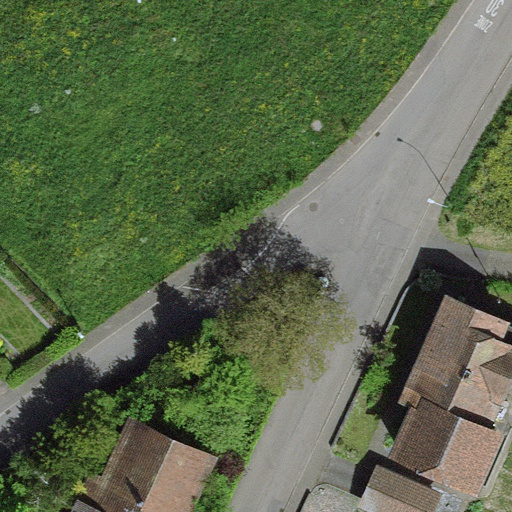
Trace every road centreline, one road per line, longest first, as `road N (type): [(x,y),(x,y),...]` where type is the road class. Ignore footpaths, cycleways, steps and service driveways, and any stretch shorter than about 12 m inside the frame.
road 1 (residential): [(352,191),(0,437)]
road 2 (residential): [(352,191),(361,234),(353,282),(253,511)]
road 3 (residential): [(503,0),(418,127),(352,191)]
